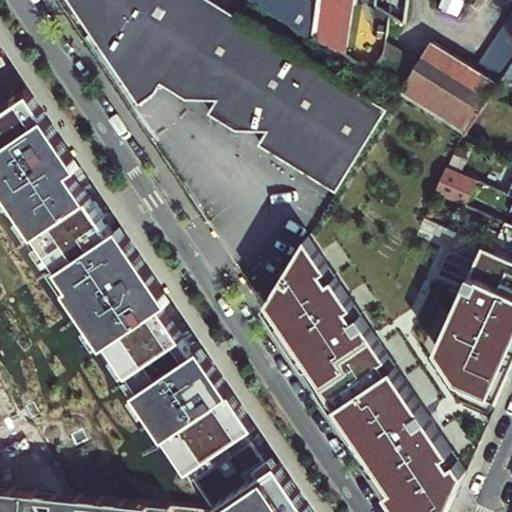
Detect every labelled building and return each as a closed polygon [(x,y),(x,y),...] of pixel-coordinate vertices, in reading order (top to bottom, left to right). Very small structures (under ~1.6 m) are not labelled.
[(384,111),(211,0),(69,0),(141,108),(159,94),(165,85),(189,101),(219,102),(212,113),(240,131),(271,132),(261,146),(333,192),(357,155),(384,111)] [(258,0),(316,35),(320,4),(313,0),(258,0)] [(320,0),(320,4),(316,35),(348,55),(355,0),(320,0)] [(511,27),(508,24),(500,35),(511,43),(511,27)] [(511,43),(500,35),(492,47),(511,60),(511,43)] [(435,40),(424,57),(416,71),(399,61),(386,81),(398,89),(467,134),(501,85),(477,68),(435,40)] [(511,60),(492,47),(484,58),(509,74),(511,70),(511,60)] [(374,73),(386,81),(399,61),(386,53),(374,73)] [(509,74),(484,58),(477,68),(501,85),(507,78),(509,74)] [(0,511),(315,511),(285,466),(281,460),(272,465),(248,430),(257,424),(242,402),(230,385),(217,364),(204,345),(195,352),(164,304),(173,298),(149,263),(123,224),(114,230),(73,170),(82,164),(66,140),(29,85),(0,104),(0,176),(224,509),(0,485),(0,511)] [(492,186),(451,168),(439,194),(467,206),(476,186),(489,192),(492,186)] [(507,223),(497,248),(511,254),(511,224),(509,224),(507,223)] [(308,233),(264,302),(308,367),(364,450),(405,511),(450,511),(461,488),(469,470),(308,233)] [(511,375),(511,254),(497,248),(483,242),(438,348),(468,391),(499,404),(511,375)]
